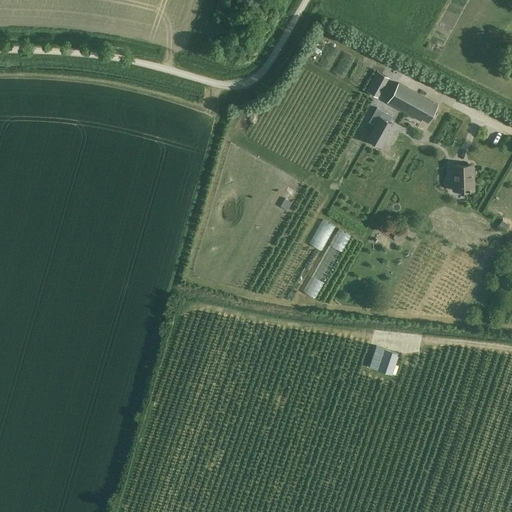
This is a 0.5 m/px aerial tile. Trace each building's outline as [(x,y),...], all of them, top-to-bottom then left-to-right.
[(424,76),(422,81),(430,85),(432,80),(424,76)] [(438,104),(399,82),(387,102),(420,121),(422,118),(428,122),(438,104)] [(375,111),(372,118),(376,120),(370,131),(383,138),(390,126),(392,127),(396,120),(381,112),(380,113),(375,111)] [(420,127),(426,130),(429,124),(423,121),(420,127)] [(471,164),(453,165),(454,190),(474,190),(473,179),(472,179),(471,164)] [(499,226),(506,230),(510,225),(503,220),(499,226)] [(396,233),(393,238),(399,242),(402,237),(404,238),(408,230),(403,227),(399,235),(396,233)] [(313,299),(350,238),(339,231),(302,293),(313,299)] [(392,374),(399,353),(376,345),(369,366),(392,374)]
